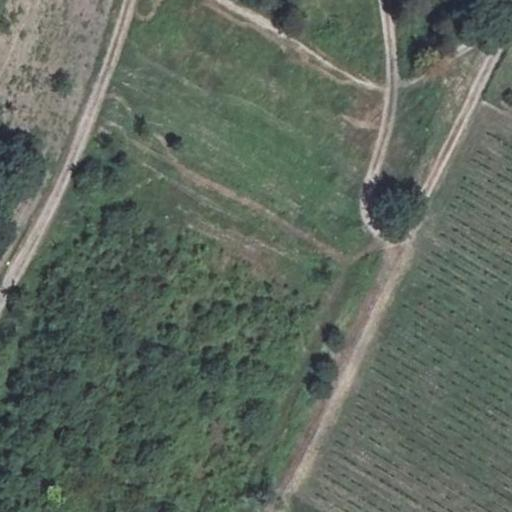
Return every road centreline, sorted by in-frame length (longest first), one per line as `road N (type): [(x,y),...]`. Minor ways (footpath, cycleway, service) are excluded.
road 1 (track): [(263,511),(390,248),(404,236),(460,124),(507,0)]
road 2 (track): [(125,0),(60,187),(0,300)]
road 3 (track): [(390,248),(369,233),(362,207),(390,91),(379,0)]
